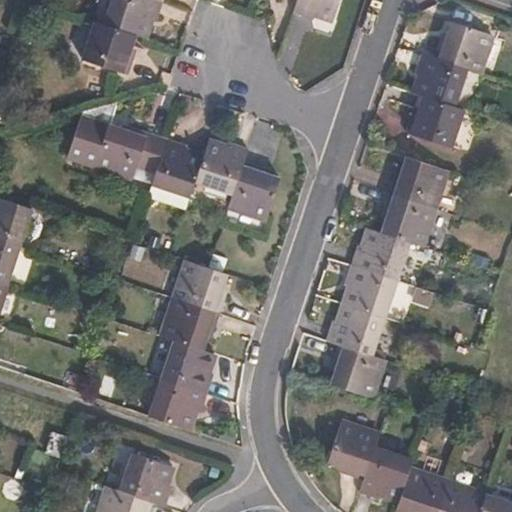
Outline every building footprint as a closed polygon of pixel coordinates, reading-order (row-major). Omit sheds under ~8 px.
[(134,33),(144,36),(151,17),(154,19),(160,1),(158,0),(113,0),(106,24),(134,33)] [(298,0),(298,1),(294,14),(312,20),(314,15),(334,21),(340,0),(298,0)] [(128,51),(134,33),(106,24),(97,21),(85,61),(126,75),(133,53),(128,51)] [(492,36),(455,24),(449,41),(444,39),(437,59),(468,69),(480,73),(492,36)] [(437,59),(425,55),(420,72),(425,74),(418,95),(426,97),(455,107),(468,69),(437,59)] [(455,107),(426,97),(421,114),(414,112),(407,134),(450,149),(463,110),(455,107)] [(156,172),(167,139),(129,125),(127,130),(81,115),(68,150),(133,175),(137,166),(156,172)] [(200,170),(204,157),(184,151),(186,145),(167,139),(156,172),(153,181),(192,192),(200,170)] [(397,175),(391,194),(434,209),(447,171),(409,158),(403,176),(397,175)] [(268,218),(281,181),(260,175),(262,169),(244,163),(239,177),(230,205),(268,218)] [(225,220),(230,205),(239,177),(219,170),(217,175),(200,170),(192,192),(187,206),(225,220)] [(383,233),(408,242),(421,246),(434,209),(391,194),(384,214),(389,215),(383,233)] [(32,209),(0,198),(0,239),(20,247),(32,209)] [(359,247),(352,265),(394,280),(408,242),(383,233),(371,229),(364,248),(359,247)] [(20,247),(0,239),(0,282),(7,285),(20,247)] [(182,301),(225,315),(231,297),(227,295),(232,276),(195,264),(182,301)] [(350,287),(344,305),(381,318),(394,280),(352,265),(345,285),(350,287)] [(219,334),(225,315),(182,301),(169,338),(182,343),(208,352),(214,332),(219,334)] [(331,323),(326,341),(339,345),(368,355),(381,318),(344,305),(338,324),(331,323)] [(169,379),(212,393),(219,375),(213,372),(219,355),(208,352),(182,343),(169,379)] [(338,364),(332,385),(333,385),(368,397),(381,360),(368,355),(339,345),(333,363),(338,364)] [(156,419),(194,431),(201,410),(206,411),(212,393),(169,379),(156,419)] [(342,425),(330,461),(348,467),(347,474),(366,480),(376,451),(380,439),(342,425)] [(63,460),(71,439),(50,431),(43,453),(63,460)] [(366,480),(361,494),(381,500),(382,496),(399,503),(410,473),(413,463),(376,451),(366,480)] [(152,501),(166,506),(171,486),(166,484),(172,466),(135,453),(123,491),(152,501)] [(399,503),(397,511),(400,511),(439,511),(448,486),(410,473),(399,503)] [(448,486),(439,511),(480,511),(485,499),(448,486)] [(101,511),(148,511),(152,501),(123,491),(110,487),(101,511)] [(511,511),(511,507),(485,499),(480,511),(511,511)]
